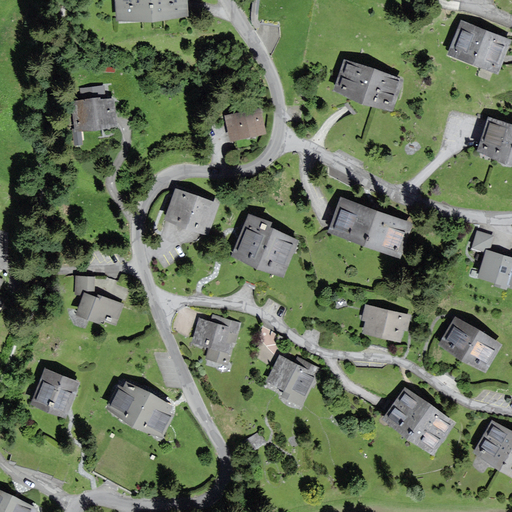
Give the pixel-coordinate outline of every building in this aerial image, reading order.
[(188,19),(186,0),(116,0),(118,23),(188,19)] [(462,23),(450,53),(498,71),(510,41),(462,23)] [(347,61),(336,90),(391,110),(402,81),(347,61)] [(117,127),(114,100),(101,101),(101,99),(73,102),(76,132),(117,127)] [(225,115),(229,139),(266,132),(262,109),(225,115)] [(511,126),(490,120),(481,151),(511,160),(511,126)] [(177,189),(166,217),(208,233),(219,204),(177,189)] [(345,198),(332,231),(401,257),(414,224),(345,198)] [(250,213),(231,253),(284,277),(302,238),(250,213)] [(480,276),(507,284),(508,281),(511,282),(511,258),(489,252),(494,237),(479,233),(474,249),(487,253),(480,276)] [(96,278),(75,278),(75,297),(85,297),(79,313),(116,327),(126,303),(96,291),(96,278)] [(368,303),(361,331),(402,341),(409,313),(368,303)] [(458,314),(440,344),(486,372),(504,342),(458,314)] [(210,324),(200,321),(193,343),(211,348),(207,359),(227,365),(239,326),(212,318),(210,324)] [(295,365),(280,357),(268,381),(286,390),(282,398),(300,407),(318,369),(298,359),(295,365)] [(80,384),(46,370),(32,405),(67,418),(80,384)] [(125,377),(109,407),(164,437),(181,407),(125,377)] [(407,385),(384,418),(435,454),(459,422),(407,385)] [(511,433),(493,423),(475,454),(511,475),(511,433)] [(0,487),(0,511),(36,511),(38,508),(0,487)]
